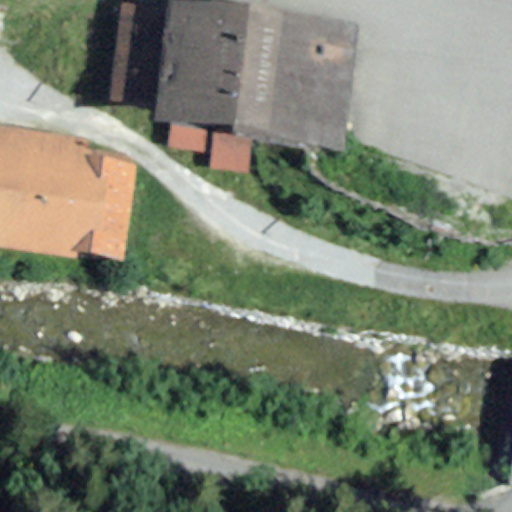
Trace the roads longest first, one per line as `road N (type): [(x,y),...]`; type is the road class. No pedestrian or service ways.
road 1 (residential): [(0,63),(229,221),(437,294),(511,294)]
road 2 (residential): [(452,511),(0,426)]
